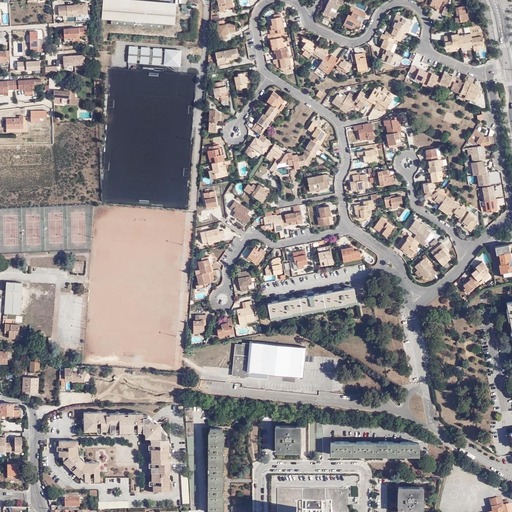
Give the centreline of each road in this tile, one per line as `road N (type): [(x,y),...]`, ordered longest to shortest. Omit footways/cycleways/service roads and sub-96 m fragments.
road 1 (residential): [(488,69),(429,52),(422,13),(405,1),(384,6),(370,33),(351,41),(307,22),(294,0)]
road 2 (residential): [(270,75),(340,123),(348,227)]
road 3 (residential): [(363,511),(360,469),(257,470),(257,511)]
road 4 (residential): [(348,227),(275,244),(249,236),(227,269),(222,298)]
road 5 (residential): [(1,398),(31,409),(43,511)]
road 6 (residential): [(511,199),(488,69)]
